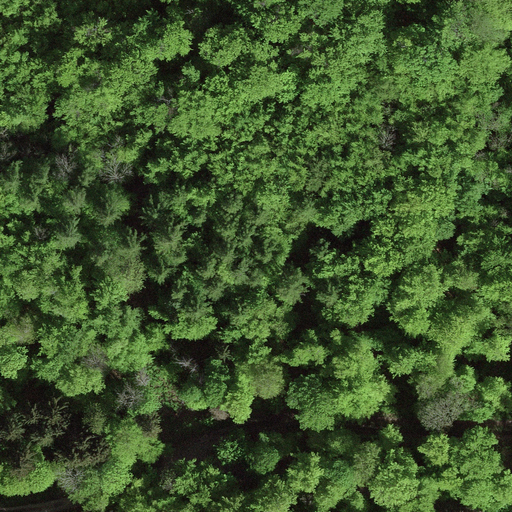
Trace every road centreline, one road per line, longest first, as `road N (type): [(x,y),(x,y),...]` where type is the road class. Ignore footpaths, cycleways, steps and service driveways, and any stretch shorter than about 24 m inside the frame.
road 1 (track): [(511,420),(299,419),(228,434),(182,460),(102,451),(0,456)]
road 2 (track): [(35,511),(117,495),(182,460),(253,477),(368,485),(466,511)]
